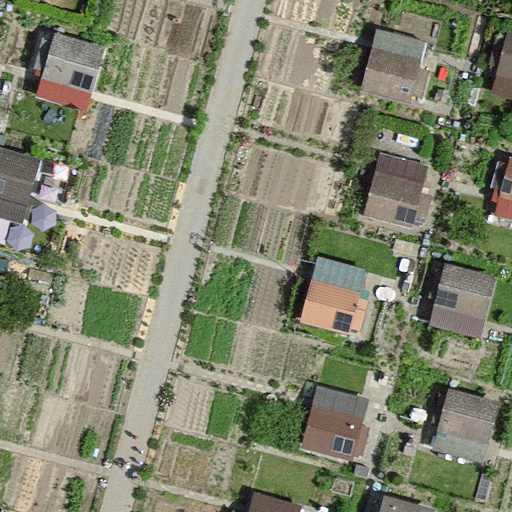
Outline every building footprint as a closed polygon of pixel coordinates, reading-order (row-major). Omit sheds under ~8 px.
[(375,51),(423,62),(428,43),(380,32),(375,51)] [(511,34),(510,34),(509,38),(501,68),(499,75),(511,77),(511,34)] [(101,49),(55,36),(54,41),(45,71),(43,77),(90,90),(101,49)] [(499,36),(491,65),(501,68),(509,38),(499,36)] [(43,38),(35,68),(45,71),(54,41),(43,38)] [(375,51),(366,90),(414,102),(415,96),(422,68),(423,62),(375,51)] [(423,98),(430,70),(422,68),(415,96),(423,98)] [(511,77),(499,75),(494,95),(511,99),(511,77)] [(90,90),(43,77),(37,99),(84,112),(90,90)] [(40,161),(0,150),(0,195),(28,203),(40,161)] [(378,175),(426,188),(431,169),(383,156),(378,175)] [(501,159),(494,189),(504,191),(511,162),(501,159)] [(511,159),(511,162),(504,191),(502,198),(511,200),(511,159)] [(378,175),(367,214),(415,227),(416,222),(424,194),(426,188),(378,175)] [(424,224),(432,196),(424,194),(416,222),(424,224)] [(28,203),(0,195),(0,218),(22,224),(28,203)] [(511,200),(502,198),(497,218),(511,222),(511,200)] [(329,251),(313,320),(363,332),(379,263),(329,251)] [(496,278),(449,266),(448,270),(441,300),(439,307),(485,319),(496,278)] [(438,267),(431,297),(441,300),(448,270),(438,267)] [(485,319),(439,307),(434,327),(480,339),(485,319)] [(316,408),(364,421),(369,402),(321,389),(316,408)] [(500,404),(453,392),(452,396),(444,426),(443,433),(489,445),(500,404)] [(442,393),(434,423),(444,426),(452,396),(442,393)] [(316,408),(306,448),(354,460),(355,455),(362,427),(364,421),(316,408)] [(363,457),(370,429),(362,427),(355,455),(363,457)] [(489,445),(443,433),(437,453),(484,465),(489,445)] [(251,511),(303,511),(304,509),(256,496),(251,511)] [(434,511),(435,511),(388,499),(387,503),(384,511),(434,511)]
